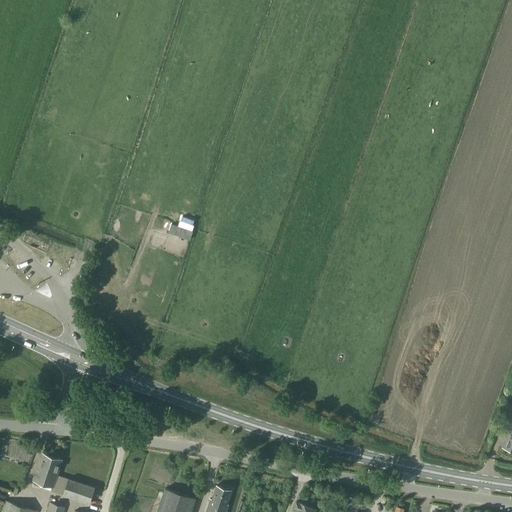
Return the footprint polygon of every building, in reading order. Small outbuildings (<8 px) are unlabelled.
[(177,222),(173,234),(190,238),(193,227),(177,222)] [(511,418),(502,447),(511,450),(511,418)] [(34,480),(53,487),(52,490),(89,504),(95,487),(57,474),(62,459),(43,453),(34,480)] [(205,511),(226,511),(229,504),(227,503),(232,489),(217,484),(212,498),(210,498),(205,511)] [(165,487),(157,511),(191,511),(196,497),(165,487)] [(37,511),(38,510),(5,499),(1,511),(37,511)] [(50,501),(46,511),(64,511),(66,507),(50,501)] [(297,511),(315,511),(317,508),(301,502),(301,503),(296,501),(294,508),(298,509),(297,511)]
